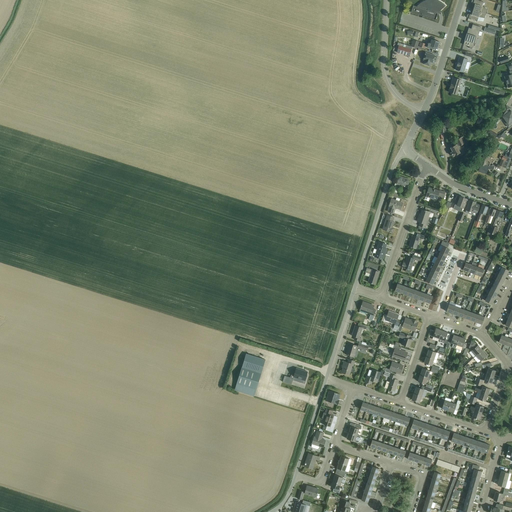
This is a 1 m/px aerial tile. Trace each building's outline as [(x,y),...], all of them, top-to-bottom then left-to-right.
[(440,11),(446,6),(444,4),(441,2),(439,1),(436,0),(435,0),(427,0),(425,0),(423,2),(420,3),(418,5),(416,7),(413,6),(411,12),(435,20),(437,13),(438,13),(438,14),(439,13),(440,12),(440,11)] [(482,6),(483,2),(478,0),(477,0),(471,0),(472,0),(472,1),(471,1),(471,2),(472,2),(472,3),(473,4),(474,4),(474,5),(473,9),(486,13),(487,9),(485,7),(482,6)] [(484,18),(486,13),(473,9),(473,10),(471,14),(470,14),(469,14),(468,14),(467,14),(467,15),(467,16),(467,17),(467,18),(468,18),(468,19),(472,20),(477,21),(478,19),(478,18),(478,17),(484,18)] [(464,42),(463,45),(468,46),(469,47),(469,48),(472,49),(472,48),(473,48),(473,45),(474,43),(475,44),(477,38),(478,35),(481,36),(482,32),(479,31),(481,27),(477,26),(473,25),(472,24),(472,25),(473,25),(473,27),(472,29),(471,29),(469,28),(468,30),(467,33),(466,34),(470,35),(468,39),(468,41),(466,41),(465,40),(464,42)] [(419,41),(413,39),(411,46),(417,47),(419,41)] [(432,49),(433,47),(437,48),(439,42),(431,40),(430,43),(428,42),(427,47),(432,49)] [(399,46),(397,52),(409,56),(411,49),(399,46)] [(433,63),(435,55),(426,52),(423,60),(424,60),(423,64),(429,66),(431,62),(433,63)] [(464,72),(468,59),(459,57),(455,70),(464,72)] [(457,94),(461,80),(453,77),(448,92),(457,94)] [(506,105),(500,115),(503,116),(506,121),(505,122),(508,127),(511,124),(511,112),(511,111),(510,111),(509,110),(511,108),(506,105)] [(463,143),(465,142),(462,137),(461,138),(461,137),(456,140),(458,143),(450,147),(452,151),(451,152),(453,156),(454,155),(455,156),(460,153),(461,155),(465,153),(461,145),(464,144),(463,143)] [(506,151),(504,156),(500,154),(499,157),(502,159),(499,166),(503,167),(503,166),(507,168),(511,160),(508,159),(509,158),(507,157),(509,153),(506,151)] [(493,170),(494,166),(489,165),(490,163),(487,162),(488,156),(484,155),(478,170),(486,173),(488,168),(493,170)] [(393,194),(392,196),(396,198),(399,199),(400,196),(399,196),(396,195),(400,184),(407,187),(409,180),(399,176),(396,183),(397,183),(397,184),(395,183),(394,186),(396,186),(394,194),(393,194)] [(505,180),(502,179),(500,186),(503,187),(501,192),(505,194),(510,177),(507,176),(505,180)] [(425,198),(424,200),(428,201),(429,198),(436,200),(438,196),(443,198),(445,192),(440,190),(439,191),(428,188),(425,197),(425,198)] [(455,204),(453,208),(461,211),(463,207),(466,199),(456,195),(455,199),(457,200),(455,204)] [(389,206),(387,212),(393,214),(395,208),(400,210),(403,203),(399,202),(400,199),(399,199),(396,198),(396,201),(391,199),(389,206)] [(466,210),(465,212),(476,216),(479,207),(478,207),(479,205),(475,204),(475,202),(469,200),(465,210),(466,210)] [(475,223),(474,226),(477,228),(483,214),(485,215),(485,213),(487,207),(488,207),(482,205),(475,223)] [(490,223),(493,216),(496,210),(491,208),(490,209),(488,214),(485,222),(486,222),(489,223),(490,223)] [(425,224),(428,216),(431,217),(432,217),(433,213),(422,209),(419,217),(418,217),(417,221),(419,222),(418,225),(425,228),(427,224),(425,224)] [(500,219),(502,212),(497,210),(489,233),(495,235),(498,227),(494,226),(497,218),(500,219)] [(392,228),(394,222),(392,221),(393,217),(387,215),(386,220),(387,220),(385,226),(384,225),(382,230),(390,232),(392,232),(393,228),(392,228)] [(423,239),(424,236),(417,233),(416,237),(412,235),(408,246),(416,249),(419,238),(423,239)] [(443,246),(440,252),(447,255),(449,249),(447,248),(449,244),(442,241),(441,245),(443,246)] [(374,249),(373,253),(375,253),(374,256),(382,259),(384,253),(385,253),(386,249),(385,248),(386,244),(379,242),(377,250),(374,249)] [(477,245),(474,252),(481,254),(483,248),(477,245)] [(437,254),(437,255),(437,256),(437,257),(437,258),(444,261),(447,255),(440,252),(439,254),(438,254),(437,254)] [(403,263),(402,267),(406,268),(405,271),(409,273),(411,270),(412,266),(414,266),(415,263),(413,262),(414,259),(419,261),(419,260),(421,261),(422,258),(420,257),(414,255),(413,255),(412,258),(407,256),(405,263),(403,263)] [(435,261),(434,263),(441,267),(444,261),(437,258),(435,261)] [(473,262),(471,265),(469,272),(475,274),(478,267),(475,266),(476,263),(473,262)] [(434,263),(431,269),(438,272),(441,267),(434,263)] [(469,272),(471,265),(465,263),(463,270),(469,272)] [(484,269),(478,267),(475,274),(481,277),(484,269)] [(501,267),(499,273),(506,276),(509,270),(508,270),(501,267)] [(365,272),(364,275),(370,277),(368,282),(374,284),(378,272),(366,268),(365,272)] [(431,269),(428,275),(435,278),(438,272),(431,269)] [(420,271),(419,274),(427,278),(425,281),(432,284),(435,278),(428,275),(422,272),(420,271)] [(499,273),(496,278),(503,282),(506,276),(499,273)] [(496,278),(493,284),(500,287),(503,282),(496,278)] [(397,283),(394,291),(400,293),(403,286),(397,283)] [(493,284),(490,289),(497,293),(500,287),(493,284)] [(403,286),(400,293),(406,295),(409,288),(403,286)] [(409,288),(406,295),(412,297),(415,290),(409,288)] [(490,289),(487,295),(495,298),(497,293),(490,289)] [(415,290),(412,297),(418,299),(421,292),(415,290)] [(421,292),(418,299),(424,301),(426,294),(421,292)] [(426,294),(424,301),(430,303),(433,296),(426,294)] [(494,298),(487,295),(485,300),(492,304),(494,298)] [(371,321),(375,310),(372,308),(373,305),(370,304),(369,305),(367,304),(367,303),(362,301),(359,310),(370,314),(368,319),(371,321)] [(449,304),(446,311),(450,313),(452,314),(454,306),(449,304)] [(454,306),(452,314),(458,316),(460,308),(461,306),(455,304),(454,306)] [(460,308),(458,316),(462,317),(464,318),(466,311),(460,308)] [(386,319),(385,321),(388,322),(389,321),(395,323),(394,325),(398,326),(400,320),(397,319),(399,315),(398,314),(395,313),(395,314),(393,313),(393,312),(388,311),(387,315),(386,319)] [(466,311),(464,318),(469,320),(472,313),(466,311)] [(472,313),(469,320),(474,321),(475,322),(478,315),(472,313)] [(478,315),(475,322),(481,324),(482,324),(482,323),(484,317),(480,315),(478,315)] [(415,329),(417,322),(417,321),(412,319),(411,321),(409,320),(405,318),(403,325),(400,324),(397,331),(400,332),(402,327),(410,330),(411,328),(415,329)] [(359,341),(360,338),(359,338),(362,328),(368,330),(369,327),(358,323),(357,326),(355,325),(351,335),(354,336),(354,339),(359,341)] [(439,338),(442,330),(436,328),(434,332),(432,331),(430,335),(433,336),(439,338)] [(442,330),(439,338),(444,340),(447,341),(449,337),(450,334),(447,333),(448,332),(442,330)] [(401,344),(409,347),(411,340),(408,339),(409,336),(400,332),(398,337),(403,338),(401,344)] [(447,341),(447,343),(450,344),(451,342),(453,344),(453,345),(452,347),(455,348),(456,346),(456,345),(459,336),(453,334),(453,335),(450,334),(449,337),(447,341)] [(501,335),(498,342),(504,344),(507,337),(508,335),(506,334),(505,336),(501,335)] [(459,336),(456,346),(455,348),(461,350),(462,348),(465,349),(465,348),(467,343),(464,342),(465,338),(459,336)] [(476,355),(482,350),(477,345),(475,343),(471,341),(469,347),(476,355)] [(348,359),(352,360),(353,356),(356,346),(349,343),(346,354),(350,355),(348,359)] [(395,345),(394,345),(390,344),(389,347),(393,348),(394,348),(392,356),(405,360),(407,353),(400,350),(401,347),(399,347),(395,345)] [(428,350),(426,356),(437,360),(439,353),(443,355),(444,352),(438,350),(437,353),(436,352),(428,350)] [(482,350),(476,355),(473,357),(477,362),(479,362),(487,355),(482,350)] [(254,396),(266,360),(246,354),(235,390),(254,396)] [(437,360),(426,356),(424,363),(431,365),(432,362),(436,363),(437,360)] [(352,360),(348,359),(347,362),(343,361),(342,365),(343,366),(341,372),(349,375),(350,371),(353,372),(354,368),(351,367),(352,364),(354,365),(355,361),(352,360)] [(386,368),(385,371),(390,373),(391,373),(392,370),(400,373),(403,366),(392,362),(391,363),(389,363),(388,365),(390,366),(389,369),(386,368)] [(305,384),(307,375),(306,375),(308,372),(296,368),(293,378),(285,375),(283,382),(291,385),(293,380),(305,384)] [(420,375),(430,378),(431,375),(428,374),(429,371),(422,368),(420,375)] [(486,374),(493,377),(495,371),(488,368),(486,374)] [(367,376),(365,382),(368,383),(369,380),(372,381),(376,383),(379,375),(380,372),(372,370),(370,377),(367,376)] [(390,373),(385,371),(383,375),(388,377),(391,378),(389,382),(386,381),(384,388),(394,391),(398,380),(395,379),(396,376),(389,374),(390,373)] [(493,377),(486,374),(483,373),(482,376),(485,377),(484,380),(491,383),(493,377)] [(430,378),(420,375),(418,381),(425,384),(426,380),(429,381),(430,378)] [(416,387),(414,393),(421,396),(425,397),(427,391),(431,392),(432,389),(425,387),(422,386),(421,389),(416,387)] [(474,390),(478,392),(487,395),(489,389),(482,386),(481,389),(476,387),(474,390)] [(338,400),(339,394),(329,391),(326,400),(337,404),(338,400)] [(487,395),(478,392),(476,398),(477,398),(478,398),(478,399),(485,401),(487,395)] [(421,396),(414,393),(411,400),(419,402),(421,396)] [(477,398),(476,398),(470,396),(471,394),(467,393),(466,397),(466,398),(467,398),(476,401),(477,398)] [(440,404),(439,407),(442,408),(441,409),(448,411),(450,402),(451,399),(445,398),(445,399),(442,398),(440,404)] [(456,404),(450,402),(448,411),(453,413),(454,410),(457,411),(461,401),(457,400),(456,404)] [(366,411),(368,404),(362,402),(360,409),(366,411)] [(368,404),(366,411),(371,413),(374,406),(368,404)] [(470,409),(472,410),(481,413),(483,407),(476,404),(475,408),(471,406),(470,409)] [(374,406),(371,413),(377,415),(380,408),(374,406)] [(380,408),(377,415),(383,417),(386,410),(380,408)] [(330,426),(333,415),(332,415),(333,411),(326,409),(325,413),(323,412),(322,418),(325,419),(323,424),(330,426)] [(386,410),(383,417),(389,419),(392,412),(386,410)] [(481,413),(472,410),(471,412),(473,413),(471,419),(475,420),(476,418),(479,419),(481,413)] [(398,414),(392,412),(389,419),(395,421),(398,414)] [(398,414),(395,421),(401,423),(404,416),(398,414)] [(404,416),(401,423),(407,425),(410,418),(404,416)] [(417,430),(419,421),(413,419),(411,427),(417,430)] [(425,423),(419,421),(417,430),(423,432),(425,423)] [(431,425),(425,423),(423,432),(428,434),(431,425)] [(350,426),(348,432),(357,435),(359,429),(360,429),(362,426),(355,424),(354,427),(350,426)] [(437,427),(431,425),(428,434),(434,436),(437,427)] [(437,427),(434,436),(440,438),(443,429),(437,427)] [(443,429),(440,438),(447,440),(449,431),(443,429)] [(314,436),(312,443),(312,444),(311,445),(312,446),(312,447),(317,448),(318,448),(319,447),(319,446),(323,447),(325,440),(321,439),(323,433),(317,431),(315,437),(314,436)] [(360,436),(357,435),(348,432),(346,438),(358,442),(360,436)] [(456,443),(459,435),(453,433),(450,441),(456,443)] [(465,437),(459,435),(456,443),(462,445),(465,437)] [(471,439),(465,437),(462,445),(469,447),(471,439)] [(471,439),(469,447),(475,449),(477,441),(471,439)] [(477,441),(475,449),(480,451),(483,443),(477,441)] [(489,445),(483,443),(480,451),(487,453),(489,445)] [(319,460),(320,457),(308,453),(304,466),(312,469),(315,459),(319,460)] [(340,456),(339,462),(349,465),(351,460),(349,459),(340,456)] [(426,458),(421,456),(418,462),(424,464),(426,458)] [(337,468),(336,471),(348,475),(349,472),(347,471),(349,465),(339,462),(336,468),(337,468)] [(472,475),(480,477),(481,471),(478,470),(479,466),(472,464),(471,468),(474,469),(472,475)] [(334,474),(332,480),(341,483),(344,484),(346,478),(344,477),(344,476),(347,477),(348,475),(336,471),(335,474),(334,474)] [(432,477),(439,479),(441,473),(434,471),(432,477)] [(501,471),(499,478),(506,480),(508,473),(501,471)] [(472,475),(471,481),(478,483),(480,477),(472,475)] [(506,480),(499,478),(497,485),(505,487),(506,480)] [(341,483),(332,480),(330,486),(334,488),(332,491),(339,493),(340,490),(338,489),(341,483)] [(471,481),(469,487),(476,489),(478,483),(471,481)] [(316,497),(318,489),(307,486),(305,493),(316,497)] [(469,487),(467,493),(475,495),(476,489),(469,487)] [(503,494),(502,494),(495,492),(493,500),(500,502),(501,498),(504,499),(505,495),(511,496),(511,493),(503,491),(503,494)] [(370,496),(363,494),(361,500),(368,502),(370,496)] [(466,499),(464,505),(471,507),(473,501),(466,499)] [(296,502),(293,511),(303,511),(305,509),(306,505),(310,506),(311,502),(303,500),(302,504),(296,502)] [(349,511),(350,508),(348,508),(350,502),(343,500),(338,511),(349,511)] [(425,500),(424,505),(430,507),(433,508),(435,503),(432,502),(425,500)]
